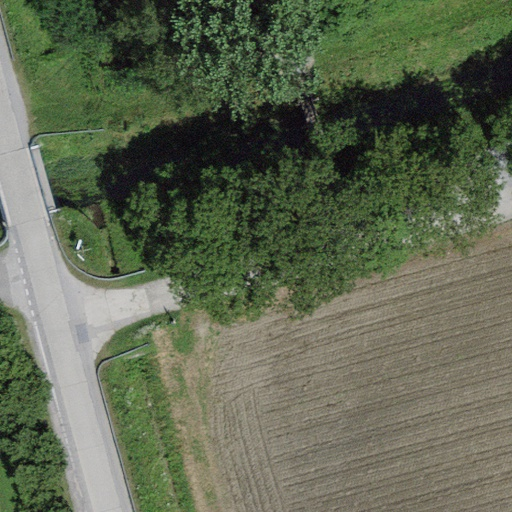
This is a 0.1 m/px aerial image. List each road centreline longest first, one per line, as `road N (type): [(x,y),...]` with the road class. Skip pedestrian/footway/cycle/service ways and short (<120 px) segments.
road 1 (track): [(56,327),(511,187)]
road 2 (unclassified): [(0,122),(107,511)]
